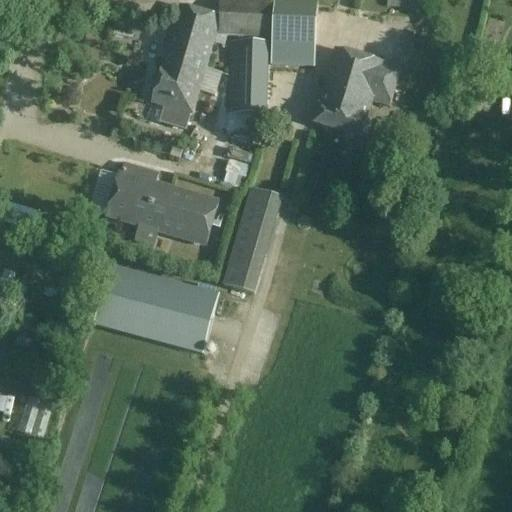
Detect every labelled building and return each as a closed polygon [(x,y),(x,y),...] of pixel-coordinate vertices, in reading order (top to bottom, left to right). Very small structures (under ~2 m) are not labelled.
[(419,0),(387,0),(387,8),(419,11),(419,0)] [(273,39),(274,5),(262,5),(215,4),(215,20),(178,14),(150,106),(164,110),(160,123),(186,131),(190,118),(194,119),(201,94),(214,98),(221,73),(208,69),(218,38),(273,39)] [(317,7),(274,5),(273,39),(271,67),(314,69),(317,7)] [(271,45),(230,44),(227,116),(263,117),(266,101),(266,95),(267,95),(269,79),(271,45)] [(400,70),(335,51),(314,127),(362,140),(372,104),(389,109),(400,70)] [(174,146),(170,158),(180,160),(183,149),(174,146)] [(155,189),(158,178),(124,168),(121,179),(119,178),(107,219),(141,229),(136,245),(154,250),(159,235),(206,249),(218,207),(155,189)] [(246,180),(227,174),(222,189),(241,195),(246,180)] [(278,219),(283,199),(253,190),(247,210),(278,219)] [(278,219),(247,210),(223,286),(254,296),(278,219)] [(219,298),(110,269),(94,327),(204,357),(219,298)] [(18,320),(15,334),(32,338),(36,324),(18,320)] [(26,398),(21,432),(46,436),(51,401),(26,398)] [(0,437),(0,454),(3,456),(11,449),(8,440),(0,437)]
